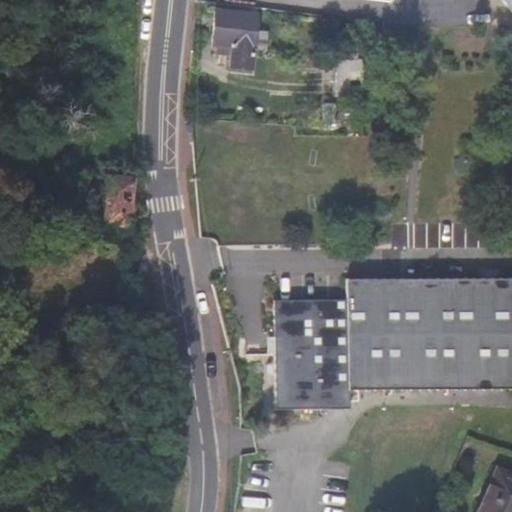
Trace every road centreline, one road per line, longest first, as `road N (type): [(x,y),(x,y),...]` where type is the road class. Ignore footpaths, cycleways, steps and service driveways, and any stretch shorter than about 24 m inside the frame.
road 1 (tertiary): [(201,510),(203,453),(164,185)]
road 2 (tertiary): [(165,0),(155,94),(164,185)]
road 3 (tertiary): [(164,185),(177,0)]
